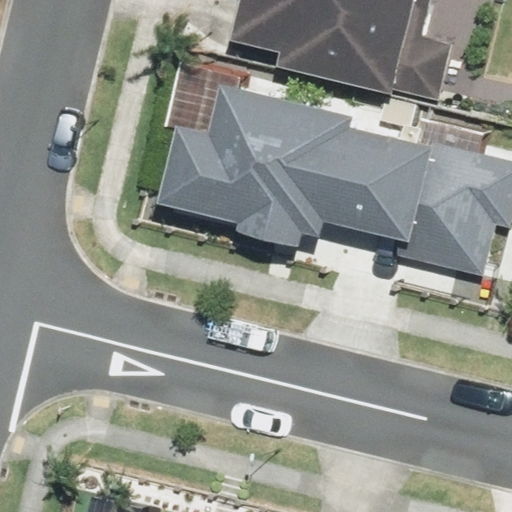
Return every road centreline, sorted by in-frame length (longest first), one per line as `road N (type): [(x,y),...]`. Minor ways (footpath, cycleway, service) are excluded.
road 1 (residential): [(511,439),(0,314)]
road 2 (residential): [(0,257),(63,0)]
